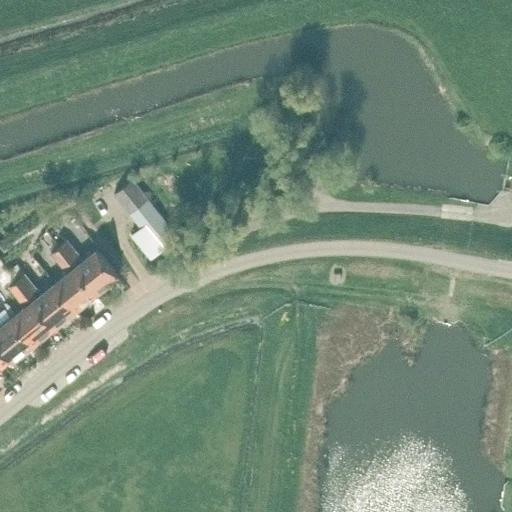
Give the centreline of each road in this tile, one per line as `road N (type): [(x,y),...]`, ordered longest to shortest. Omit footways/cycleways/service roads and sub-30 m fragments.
road 1 (unclassified): [(0,416),(140,307),(239,264),(358,249),(511,271)]
road 2 (track): [(299,252),(270,511)]
